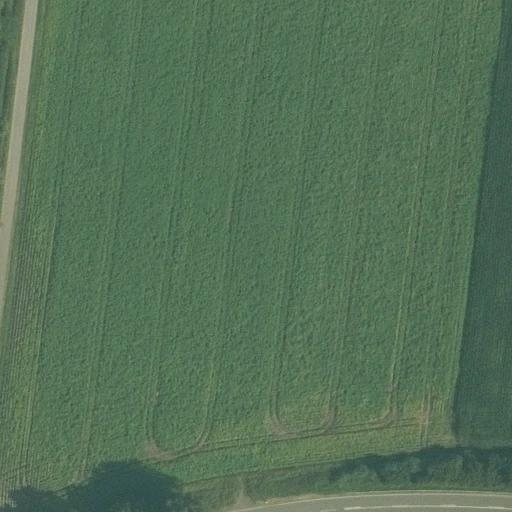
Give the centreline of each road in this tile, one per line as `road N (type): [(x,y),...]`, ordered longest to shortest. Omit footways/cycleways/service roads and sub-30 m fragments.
road 1 (unclassified): [(0,295),(33,0)]
road 2 (tertiary): [(511,508),(311,511)]
